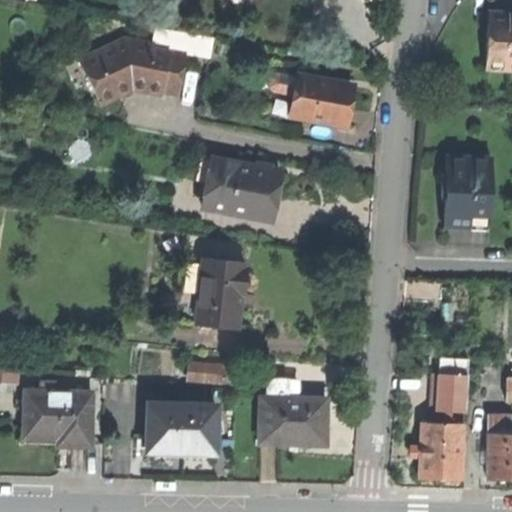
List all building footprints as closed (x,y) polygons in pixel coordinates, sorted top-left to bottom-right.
[(511,12),(488,12),(486,70),(511,70),(511,12)] [(155,46),(153,53),(170,56),(171,53),(187,55),(211,59),(215,38),(157,29),(155,46)] [(100,100),(133,85),(149,88),(148,94),(164,97),(165,93),(180,95),(184,74),(187,55),(171,53),(170,56),(153,53),(155,46),(125,41),(82,60),(100,100)] [(283,116),(291,118),(299,77),(291,75),(283,116)] [(291,118),(342,127),(346,107),(349,86),(299,77),(291,118)] [(198,181),(205,182),(213,183),(217,161),(202,158),(198,181)] [(467,159),(447,158),(447,174),(443,174),(442,196),(446,197),(445,224),(491,225),(493,160),(467,159)] [(209,210),(271,221),(276,196),(280,171),(217,161),(213,183),(209,210)] [(201,208),(209,210),(213,183),(205,182),(201,208)] [(245,264),(205,260),(199,326),(239,330),(241,306),(242,295),(246,296),(248,271),(244,271),(245,264)] [(0,379),(14,380),(14,350),(0,350),(0,379)] [(190,383),(236,386),(237,371),(191,367),(190,383)] [(434,377),(434,394),(441,395),(440,412),(451,412),(452,377),(434,377)] [(466,378),(452,377),(451,412),(465,413),(466,378)] [(37,383),(36,394),(55,395),(55,383),(37,383)] [(270,383),(269,400),(300,401),(300,383),(270,383)] [(70,448),(90,449),(91,396),(55,395),(36,394),(27,394),(26,443),(52,444),(52,448),(70,448)] [(434,394),(432,425),(464,426),(465,413),(451,412),(440,412),(441,395),(434,394)] [(301,447),(327,448),(328,402),(300,401),(269,400),(261,400),(260,442),(280,442),(280,447),(301,447)] [(151,407),(150,453),(181,454),(215,455),(216,409),(151,407)] [(511,420),(491,420),(490,437),(511,437),(511,420)] [(442,480),(462,481),(464,426),(432,425),(424,425),(422,479),(442,480)] [(511,437),(490,437),(489,482),(509,483),(511,482),(511,437)]
